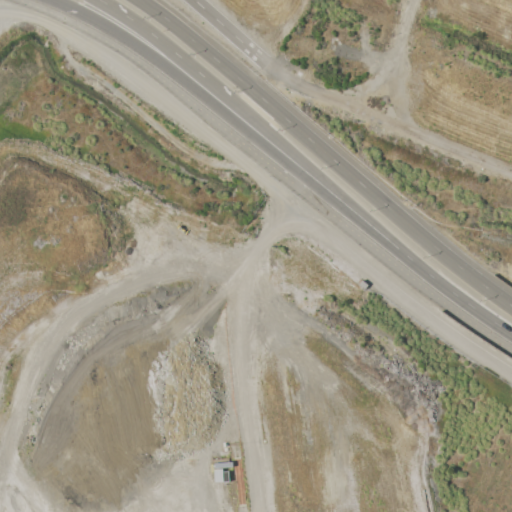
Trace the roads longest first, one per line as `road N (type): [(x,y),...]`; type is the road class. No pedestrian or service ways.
road 1 (secondary): [(511,304),(142,0)]
road 2 (secondary): [(229,97),(478,314)]
road 3 (secondary): [(227,121),(478,314)]
road 4 (secondary): [(52,0),(133,44),(227,121)]
road 5 (secondary): [(102,0),(229,97)]
